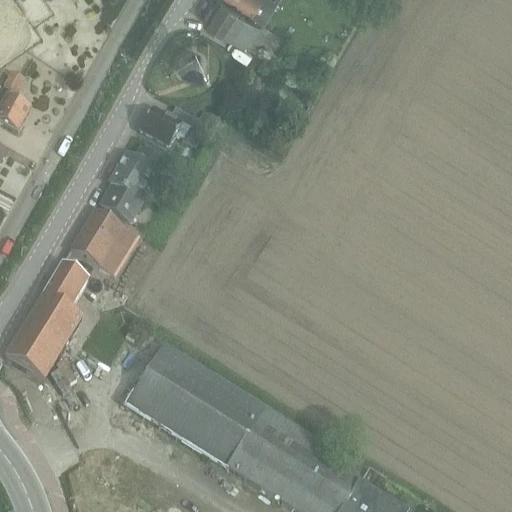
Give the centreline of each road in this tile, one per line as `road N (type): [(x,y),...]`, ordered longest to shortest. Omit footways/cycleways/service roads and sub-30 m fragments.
road 1 (tertiary): [(5,315),(187,0)]
road 2 (residential): [(0,246),(134,0)]
